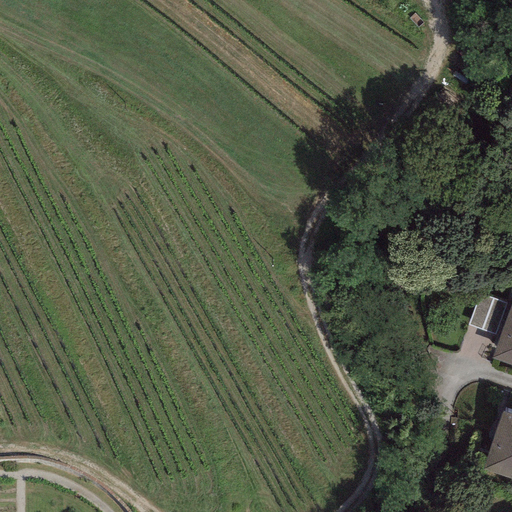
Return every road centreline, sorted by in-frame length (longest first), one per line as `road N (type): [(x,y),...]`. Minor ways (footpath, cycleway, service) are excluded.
road 1 (track): [(344,511),(370,463),(377,414),(317,291),(383,138),(440,62),(435,0)]
road 2 (track): [(0,452),(45,455),(146,511)]
